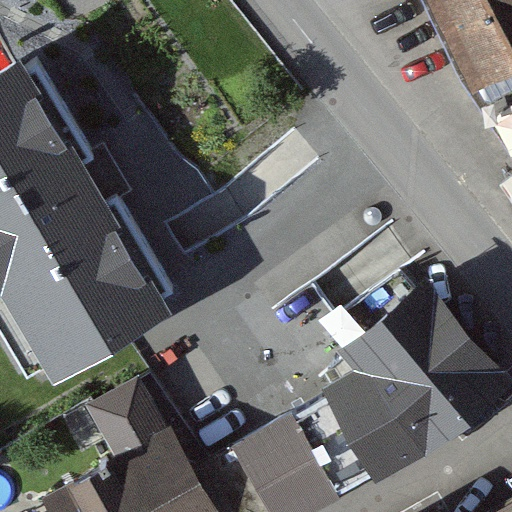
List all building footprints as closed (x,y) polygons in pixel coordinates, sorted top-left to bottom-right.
[(511,29),(497,0),(427,0),(467,81),(511,146),(511,29)] [(511,0),(497,0),(511,29),(511,0)] [(168,299),(21,47),(0,58),(0,284),(6,281),(55,364),(168,299)] [(432,444),(511,373),(511,366),(435,273),(338,342),(352,362),(324,381),(329,389),(377,475),(432,444)] [(217,511),(192,462),(146,374),(100,398),(127,450),(44,493),(53,511),(217,511)] [(329,389),(192,462),(217,511),(307,511),(377,475),(329,389)] [(511,511),(511,494),(484,511),(511,511)] [(446,511),(440,500),(416,511),(446,511)]
